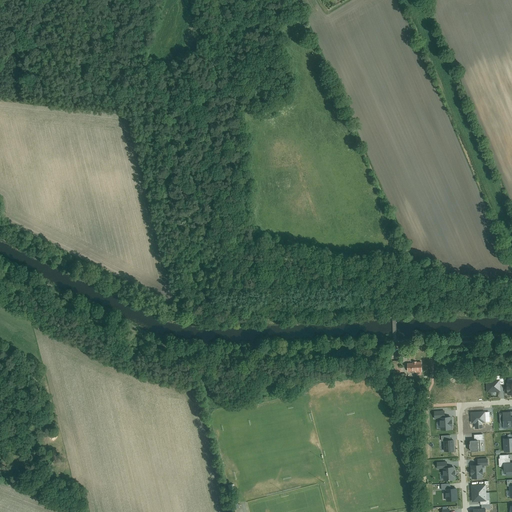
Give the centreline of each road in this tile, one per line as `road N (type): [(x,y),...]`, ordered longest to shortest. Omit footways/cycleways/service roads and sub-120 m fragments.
road 1 (track): [(0,235),(193,323),(511,307)]
road 2 (unclassified): [(511,341),(184,352),(0,270)]
road 3 (residential): [(466,511),(460,412),(466,403),(511,401)]
